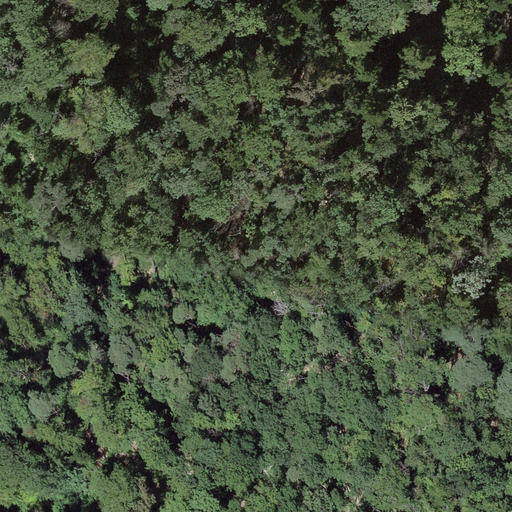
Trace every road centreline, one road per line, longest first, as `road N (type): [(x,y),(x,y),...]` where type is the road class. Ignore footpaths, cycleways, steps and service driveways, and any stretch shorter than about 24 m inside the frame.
road 1 (track): [(0,318),(230,374),(511,424)]
road 2 (motorway): [(140,0),(511,294)]
road 3 (motorway): [(511,151),(312,0)]
